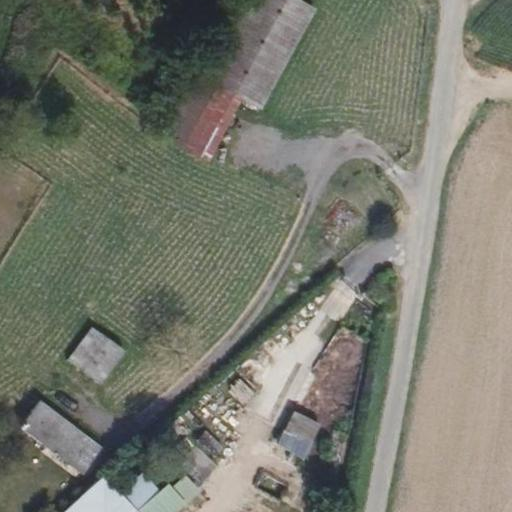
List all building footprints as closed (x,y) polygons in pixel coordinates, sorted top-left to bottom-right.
[(261,100),(314,0),(313,0),(248,0),(210,72),(261,100)] [(104,377),(126,344),(93,321),(71,354),(104,377)] [(102,439),(41,395),(23,421),(84,466),(102,439)] [(280,430),(309,443),(318,423),(290,410),(280,430)] [(94,511),(108,499),(120,511),(147,511),(148,511),(103,465),(53,511),(94,511)]
